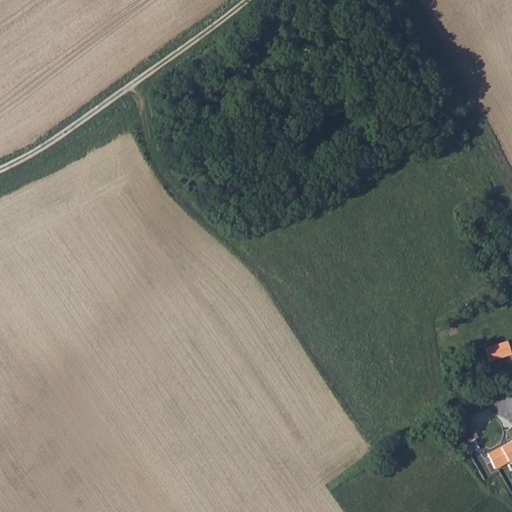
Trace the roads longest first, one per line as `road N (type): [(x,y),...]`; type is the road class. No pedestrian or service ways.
road 1 (track): [(134,82),(165,183),(253,267),(358,428),(388,433),(459,407),(489,414)]
road 2 (track): [(0,167),(62,133),(246,0)]
